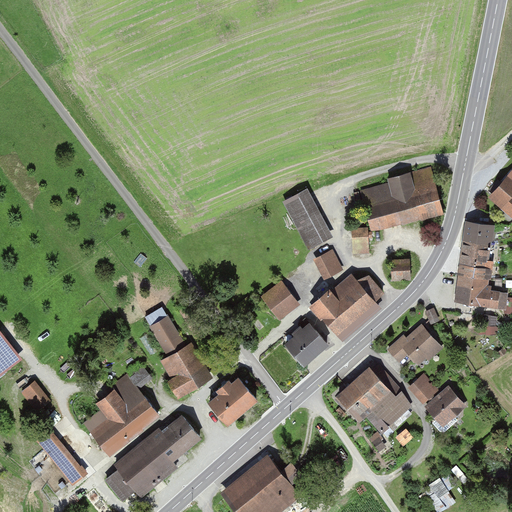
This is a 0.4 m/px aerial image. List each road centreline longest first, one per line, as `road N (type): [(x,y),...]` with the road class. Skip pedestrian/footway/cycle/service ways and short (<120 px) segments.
road 1 (tertiary): [(498,0),(454,218),(437,260),(397,309),(169,511)]
road 2 (track): [(0,23),(287,407)]
road 3 (unknown): [(248,356),(389,243),(403,240),(437,260)]
road 4 (track): [(394,511),(308,388)]
